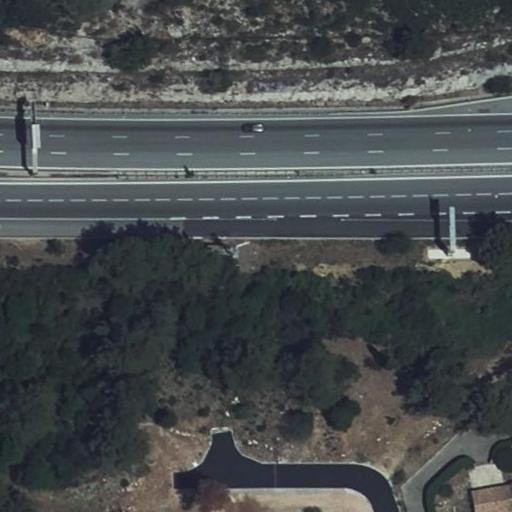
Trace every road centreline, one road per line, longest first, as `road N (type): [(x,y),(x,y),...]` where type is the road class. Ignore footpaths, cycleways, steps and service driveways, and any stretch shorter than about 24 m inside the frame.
road 1 (motorway): [(0,200),(511,193)]
road 2 (motorway): [(511,139),(0,141)]
